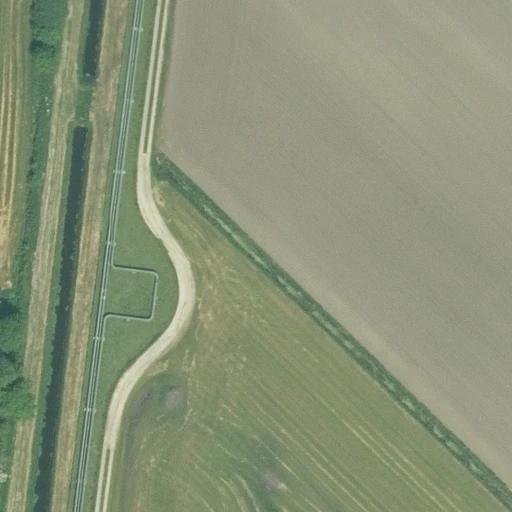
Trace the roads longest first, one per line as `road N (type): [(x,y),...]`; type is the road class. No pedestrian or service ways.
road 1 (track): [(163,0),(142,190),(190,293),(180,327),(119,398),(101,511)]
road 2 (track): [(70,0),(11,511)]
